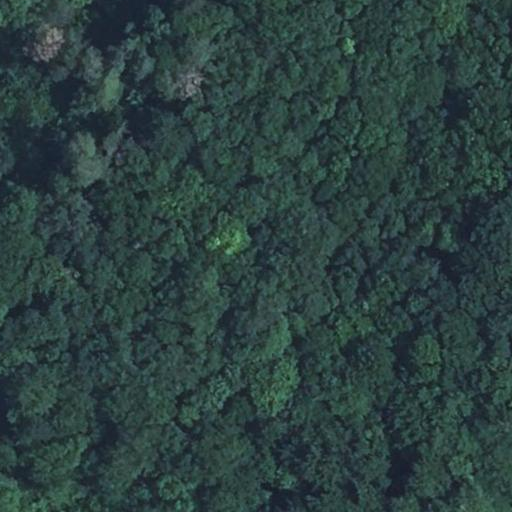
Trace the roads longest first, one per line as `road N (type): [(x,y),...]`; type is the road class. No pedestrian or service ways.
road 1 (track): [(107,511),(368,288),(511,187)]
road 2 (track): [(447,511),(511,269)]
